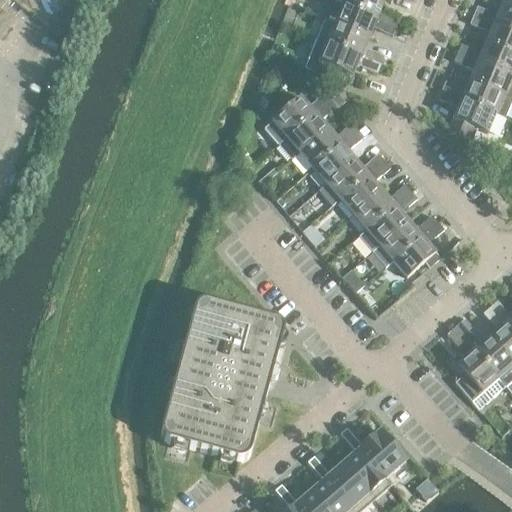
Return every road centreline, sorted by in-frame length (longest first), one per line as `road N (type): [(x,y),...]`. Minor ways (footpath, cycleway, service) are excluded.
road 1 (residential): [(503,257),(405,143),(400,127),(448,0)]
road 2 (residential): [(203,511),(376,368)]
road 3 (residential): [(376,368),(356,356),(254,237),(279,215)]
road 4 (residential): [(511,488),(458,451),(393,376),(376,368)]
road 5 (residential): [(376,368),(503,257)]
